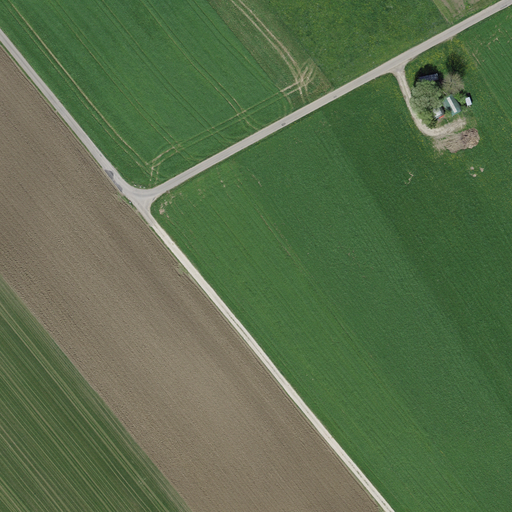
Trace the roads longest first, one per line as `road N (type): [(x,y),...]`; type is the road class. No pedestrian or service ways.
road 1 (track): [(137,203),(510,0)]
road 2 (track): [(137,203),(391,511)]
road 3 (track): [(0,36),(137,203)]
